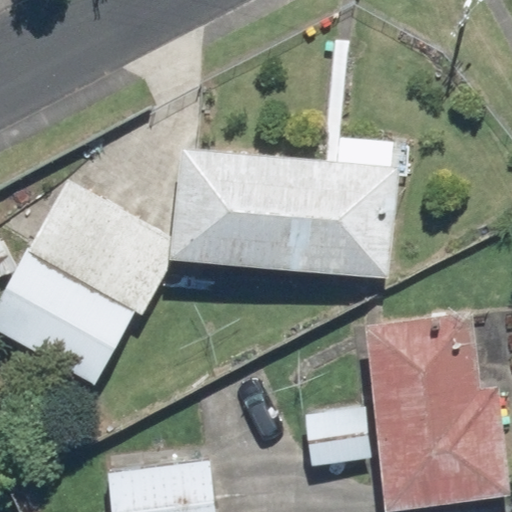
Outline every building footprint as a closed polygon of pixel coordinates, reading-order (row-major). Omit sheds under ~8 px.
[(342,153),(186,138),(176,234),(175,252),(383,272),(396,139),(344,134),(342,153)] [(68,171),(26,242),(137,306),(142,309),(175,252),(176,234),(68,171)] [(0,322),(96,378),(137,306),(26,242),(0,287),(0,322)] [(483,381),(475,304),(367,315),(387,502),(511,489),(499,379),(483,381)] [(368,404),(309,408),(312,459),(371,456),(368,404)] [(214,511),(212,458),(111,463),(113,511),(214,511)]
